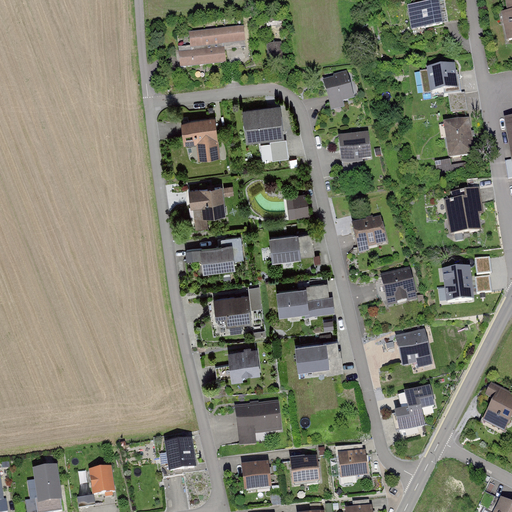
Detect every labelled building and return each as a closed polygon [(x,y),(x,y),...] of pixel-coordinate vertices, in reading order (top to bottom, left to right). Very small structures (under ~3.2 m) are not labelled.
[(439,0),(406,6),(411,32),(444,26),(439,0)] [(507,12),(502,13),(508,42),(511,40),(511,0),(505,2),(507,12)] [(244,27),(177,35),(181,70),(226,65),(224,46),(246,44),(244,27)] [(282,43),(265,45),(268,67),(285,65),(282,43)] [(456,65),(428,69),(432,93),(445,91),(446,95),(460,92),(456,65)] [(348,75),(323,82),(332,113),(346,110),(344,105),(356,102),(348,75)] [(280,106),(243,111),(247,143),(285,138),(280,106)] [(215,116),(182,120),(185,146),(198,145),(200,161),(221,158),(215,116)] [(471,118),(444,123),(451,161),(477,156),(471,118)] [(370,134),(341,138),(344,167),(362,165),(362,162),(373,160),(370,134)] [(289,159),(286,140),(271,142),(271,144),(261,145),(263,162),(289,159)] [(221,184),(188,188),(194,231),(209,229),(208,218),(228,215),(226,199),(234,198),(232,187),(222,189),(221,184)] [(453,200),(445,202),(451,238),(483,232),(480,214),(484,214),(480,189),(452,194),(453,200)] [(308,194),(292,196),(295,218),(311,215),(308,194)] [(381,219),(353,226),(360,257),(371,255),(369,249),(387,245),(381,219)] [(300,233),(270,236),(273,261),(303,257),(300,233)] [(236,270),(231,243),(192,250),(194,261),(202,260),(205,276),(236,270)] [(478,275),(493,274),(492,258),(477,258),(478,275)] [(473,266),(445,268),(447,287),(440,288),(441,303),(476,300),(473,266)] [(410,269),(381,276),(388,307),(417,300),(410,269)] [(493,276),(478,276),(479,292),(493,292),(493,276)] [(331,281),(276,289),(280,316),(306,312),(307,317),(336,313),(331,281)] [(249,293),(214,297),(216,318),(227,317),(229,337),(242,335),(241,324),(253,322),(249,293)] [(424,331),(393,337),(400,367),(430,361),(424,331)] [(335,340),(293,346),(296,366),(321,362),(323,371),(339,369),(335,340)] [(259,347),(228,351),(232,384),(246,382),(246,379),(263,377),(259,347)] [(511,423),(511,393),(491,383),(484,397),(493,401),(484,418),(497,424),(498,421),(510,427),(511,423)] [(429,387),(402,393),(406,413),(434,407),(429,387)] [(279,401),(235,406),(240,448),(257,446),(256,435),(283,432),(279,401)] [(419,411),(391,417),(395,434),(422,428),(419,411)] [(194,469),(190,439),(162,442),(166,473),(194,469)] [(367,450),(339,454),(342,481),(371,477),(367,450)] [(319,456),(291,460),(294,486),(322,483),(319,456)] [(269,462),(241,465),(244,491),(272,488),(269,462)] [(65,499),(60,464),(36,468),(41,503),(65,499)] [(117,492),(114,466),(92,469),(95,495),(117,492)] [(80,506),(97,505),(96,495),(79,496),(80,506)] [(511,511),(511,502),(500,496),(491,511),(511,511)]
